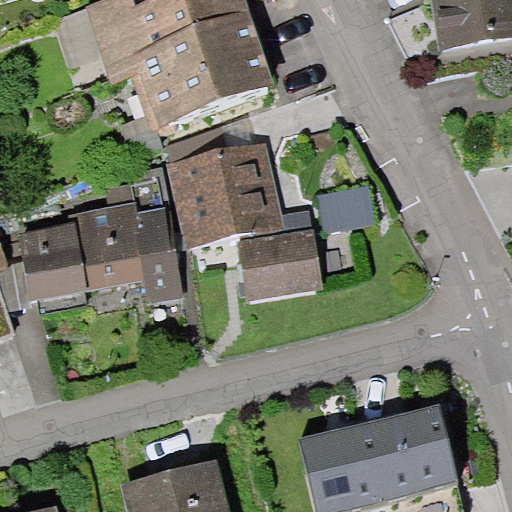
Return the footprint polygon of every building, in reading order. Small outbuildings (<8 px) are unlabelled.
[(158,147),(291,101),(255,0),(197,0),(149,17),(142,0),(132,0),(59,26),(86,107),(151,83),(163,118),(149,123),(158,147)] [(511,0),(431,0),(439,49),(511,37),(511,0)] [(275,155),(177,170),(190,254),(288,239),(275,155)] [(81,239),(27,247),(39,323),(102,313),(100,302),(154,294),(143,225),(141,215),(79,225),(81,239)] [(194,317),(178,219),(143,225),(154,294),(158,323),(194,317)] [(0,345),(17,341),(0,290),(0,282),(13,279),(0,241),(0,345)] [(325,242),(244,252),(252,309),(332,299),(325,242)] [(484,511),(463,413),(342,439),(357,511),(412,511),(429,508),(429,511),(484,511)] [(244,511),(234,470),(134,495),(137,511),(244,511)]
